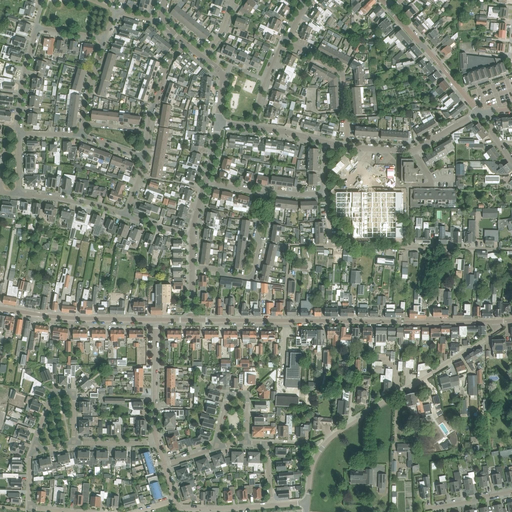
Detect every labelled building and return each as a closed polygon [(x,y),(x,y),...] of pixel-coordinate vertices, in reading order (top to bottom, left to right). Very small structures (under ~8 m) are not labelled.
[(248,1),(246,4),(253,9),(253,8),(256,10),(259,6),(257,5),(259,2),(255,0),(246,0),(248,1)] [(282,4),(279,8),(288,14),(290,11),(289,10),(290,9),(286,6),(288,3),(283,0),(279,0),(279,1),(282,4)] [(332,6),(324,0),(321,0),(319,3),(326,9),(328,6),(330,8),(332,6)] [(354,0),(351,0),(352,11),(354,13),(358,9),(361,7),(361,6),(356,1),(355,1),(354,0)] [(366,13),(369,11),(371,8),(371,7),(376,2),(373,0),(370,0),(361,10),(364,13),(365,13),(366,13)] [(20,14),(22,14),(24,15),(24,16),(32,18),(32,17),(33,16),(34,14),(33,13),(35,7),(36,4),(27,1),(26,5),(25,9),(26,9),(25,10),(21,9),(20,14)] [(150,6),(140,3),(139,10),(148,13),(150,6)] [(214,5),(215,5),(211,4),(210,8),(213,9),(212,12),(209,11),(208,15),(211,16),(212,14),(218,17),(220,12),(221,12),(222,8),(222,7),(221,7),(214,5)] [(253,9),(246,4),(244,7),(242,6),(239,10),(250,17),(252,14),(250,13),(253,9)] [(416,8),(415,7),(411,4),(405,9),(407,12),(405,14),(409,19),(416,13),(414,10),(416,8)] [(170,14),(175,18),(181,10),(180,9),(176,6),(170,14)] [(313,10),(311,13),(319,19),(319,18),(322,20),(327,13),(325,12),(325,11),(318,6),(316,9),(315,9),(314,10),(313,10)] [(378,17),(379,16),(384,12),(379,6),(369,16),(372,19),(376,15),(378,17)] [(488,17),(507,19),(508,9),(489,7),(488,17)] [(288,14),(279,8),(276,13),(280,15),(284,18),(285,16),(286,17),(288,14)] [(327,9),(325,11),(325,12),(327,13),(330,16),(332,18),(334,16),(327,9)] [(175,18),(180,22),(186,14),(181,10),(175,18)] [(417,27),(417,28),(426,20),(422,16),(424,14),(422,12),(419,15),(414,19),(416,21),(413,23),(415,25),(414,26),(416,28),(417,27)] [(313,21),(310,24),(317,28),(319,24),(316,23),(319,19),(311,13),(309,16),(310,16),(309,18),(313,21)] [(180,22),(185,26),(191,18),(186,14),(180,22)] [(241,19),(237,18),(234,26),(242,29),(241,31),(239,36),(246,39),(248,33),(245,32),(247,26),(245,25),(247,18),(242,16),(241,19)] [(123,25),(122,27),(132,30),(134,24),(138,25),(139,22),(125,17),(124,21),(125,21),(124,26),(123,25)] [(185,26),(190,30),(196,22),(191,18),(185,26)] [(273,18),(271,23),(280,28),(282,24),(281,24),(282,22),(273,18)] [(378,26),(380,29),(386,36),(393,30),(390,26),(392,24),(387,18),(378,26)] [(433,26),(436,29),(445,21),(443,18),(433,26)] [(426,20),(417,28),(418,28),(417,29),(419,31),(420,31),(421,33),(422,32),(424,34),(432,27),(426,20)] [(190,30),(195,34),(201,26),(203,23),(201,21),(199,24),(196,22),(190,30)] [(19,22),(18,27),(16,33),(24,35),(24,33),(28,34),(31,25),(23,23),(19,22)] [(266,27),(265,30),(267,31),(269,32),(272,33),(273,30),(277,32),(278,30),(279,31),(280,28),(271,23),(269,29),(266,27)] [(493,30),(499,31),(506,31),(506,24),(500,24),(494,23),(493,30)] [(302,27),(301,30),(310,34),(312,29),(315,30),(317,28),(310,24),(308,27),(304,25),(303,27),(302,27)] [(118,34),(118,36),(128,39),(128,38),(129,33),(134,34),(135,31),(132,30),(122,27),(120,26),(119,30),(121,30),(120,34),(118,34)] [(145,40),(148,37),(154,29),(150,26),(144,33),(146,35),(143,39),(145,40)] [(195,34),(200,38),(206,30),(201,26),(195,34)] [(267,31),(265,30),(261,28),(259,27),(258,30),(260,31),(264,33),(263,35),(266,36),(264,39),(273,43),(275,40),(274,39),(275,37),(267,34),(269,32),(267,31)] [(148,37),(146,39),(150,42),(157,34),(158,33),(154,29),(148,37)] [(426,36),(431,41),(439,34),(435,29),(432,32),(426,36)] [(206,30),(200,38),(205,42),(211,34),(206,30)] [(310,34),(301,30),(300,33),(300,34),(299,36),(302,37),(301,39),(313,45),(314,42),(311,40),(313,35),(310,34)] [(394,42),(397,45),(407,36),(401,30),(396,35),(393,31),(388,36),(389,36),(383,41),(386,44),(392,38),(395,41),(394,42)] [(499,31),(499,34),(495,34),(494,37),(498,38),(505,39),(506,31),(499,31)] [(150,42),(149,43),(153,47),(155,45),(160,38),(157,34),(150,42)] [(441,42),(443,44),(451,38),(448,35),(443,39),(439,34),(431,41),(435,47),(441,42)] [(114,43),(114,44),(121,47),(123,47),(124,44),(126,45),(127,42),(130,43),(131,39),(128,38),(128,39),(118,36),(116,35),(115,38),(117,39),(115,43),(114,43)] [(407,36),(397,45),(396,46),(399,49),(400,48),(402,51),(406,48),(412,42),(407,36)] [(27,40),(22,39),(16,37),(14,45),(24,48),(27,40)] [(155,45),(159,48),(164,41),(160,38),(155,45)] [(451,38),(443,44),(438,49),(440,52),(441,51),(445,57),(452,51),(448,48),(454,43),(452,39),(451,38)] [(43,46),(48,47),(47,54),(52,55),(54,48),(55,39),(51,39),(51,40),(44,39),(43,46)] [(60,53),(66,54),(67,45),(64,44),(65,42),(61,41),(61,40),(59,40),(58,41),(57,49),(60,50),(60,53)] [(159,48),(163,51),(168,44),(164,41),(159,48)] [(73,54),(78,55),(79,49),(76,48),(77,43),(71,42),(70,46),(70,50),(74,51),(73,54)] [(355,48),(353,51),(358,53),(362,44),(358,42),(356,45),(355,48)] [(318,50),(323,52),(326,45),(321,43),(318,50)] [(79,59),(84,60),(84,58),(88,59),(89,53),(92,53),(94,45),(85,44),(84,49),(81,49),(79,59)] [(110,50),(109,53),(117,56),(123,58),(124,54),(120,53),(121,47),(114,44),(111,44),(112,44),(111,46),(112,46),(111,50),(110,50)] [(168,44),(163,51),(167,54),(172,47),(168,44)] [(220,54),(227,57),(231,47),(224,44),(220,54)] [(491,51),(493,51),(503,52),(504,45),(493,44),(493,47),(491,47),(491,51)] [(323,52),(328,55),(331,48),(326,45),(323,52)] [(423,54),(415,45),(410,49),(410,50),(408,51),(416,60),(423,54)] [(21,50),(8,47),(4,59),(10,61),(10,60),(11,60),(13,61),(18,63),(18,62),(20,63),(22,55),(20,54),(21,50)] [(227,57),(233,59),(237,50),(231,47),(227,57)] [(240,62),(245,50),(246,49),(242,47),(240,51),(237,50),(233,59),(240,62)] [(328,55),(332,57),(336,51),(331,48),(328,55)] [(240,62),(247,65),(251,56),(248,55),(249,52),(245,50),(240,62)] [(332,57),(337,60),(341,53),(336,51),(332,57)] [(402,56),(404,54),(401,51),(393,58),(396,61),(402,56)] [(247,65),(253,68),(257,59),(259,54),(256,52),(254,57),(251,56),(247,65)] [(286,56),(285,59),(294,63),(296,58),(299,59),(301,56),(294,53),(292,56),(288,54),(287,56),(286,56)] [(337,60),(342,63),(346,56),(341,53),(337,60)] [(495,77),(488,58),(466,55),(466,53),(460,53),(461,69),(462,71),(460,72),(461,75),(462,75),(463,75),(463,77),(466,86),(471,84),(472,86),(489,80),(489,79),(495,77)] [(178,67),(179,65),(186,56),(185,54),(183,56),(181,54),(175,62),(173,63),(174,64),(174,65),(174,66),(175,66),(175,67),(176,67),(176,66),(177,66),(178,67)] [(179,65),(183,68),(189,61),(187,59),(188,58),(186,56),(179,65)] [(346,56),(342,63),(347,65),(351,58),(346,56)] [(495,59),(488,58),(495,77),(500,75),(500,74),(495,59)] [(38,63),(37,66),(46,69),(47,66),(49,66),(49,64),(51,64),(52,62),(43,59),(42,61),(38,60),(38,62),(37,62),(37,63),(38,63)] [(147,62),(147,64),(160,68),(160,66),(159,66),(160,63),(149,59),(148,61),(147,62)] [(257,59),(253,68),(260,71),(264,62),(257,59)] [(288,66),(286,70),(293,73),(295,69),(292,68),(294,63),(285,59),(284,62),(283,64),(288,66)] [(360,61),(359,62),(354,59),(349,67),(354,70),(362,65),(364,63),(360,61)] [(422,59),(417,63),(425,72),(427,75),(431,74),(432,73),(436,70),(430,62),(427,65),(422,59)] [(502,60),(495,59),(500,74),(506,72),(502,62),(503,61),(502,60)] [(187,72),(195,63),(193,61),(192,63),(189,61),(183,68),(185,70),(184,72),(184,73),(186,74),(187,72)] [(7,74),(7,77),(12,78),(13,75),(15,76),(17,69),(11,67),(12,65),(7,63),(6,67),(9,67),(7,74)] [(195,63),(187,72),(192,76),(193,74),(197,74),(199,72),(202,68),(199,66),(198,68),(195,66),(197,64),(195,63)] [(354,70),(355,76),(364,75),(364,69),(365,69),(365,63),(364,63),(362,65),(354,70)] [(144,69),(146,69),(156,73),(157,70),(159,70),(160,68),(147,64),(146,64),(144,69)] [(309,73),(314,75),(318,68),(313,65),(309,73)] [(40,73),(40,76),(45,77),(47,77),(49,70),(46,69),(37,66),(35,72),(40,73)] [(314,75),(319,78),(323,70),(318,68),(314,75)] [(147,72),(146,75),(156,78),(157,76),(156,76),(156,73),(146,69),(144,69),(143,71),(145,72),(145,71),(147,72)] [(203,69),(197,76),(202,77),(202,82),(213,84),(214,81),(211,81),(212,78),(208,77),(208,74),(203,69)] [(279,73),(277,77),(286,81),(289,82),(293,73),(286,70),(285,74),(280,72),(279,74),(279,73)] [(324,80),(328,73),(323,70),(319,78),(324,80)] [(433,83),(441,76),(437,71),(429,78),(433,83)] [(324,80),(329,83),(337,77),(332,74),(331,75),(330,75),(331,73),(328,72),(328,73),(324,80)] [(142,73),(141,78),(142,79),(153,82),(154,79),(156,80),(156,78),(146,75),(142,73)] [(32,84),(42,85),(44,85),(45,80),(45,77),(40,76),(39,79),(33,78),(33,80),(32,80),(32,81),(33,81),(32,84)] [(4,84),(3,89),(9,90),(14,91),(15,83),(11,83),(11,79),(12,79),(7,79),(0,77),(0,83),(2,84),(4,84)] [(280,86),(279,88),(286,91),(287,91),(291,83),(289,82),(286,81),(277,77),(276,80),(276,82),(279,84),(278,85),(280,86)] [(329,83),(330,88),(337,88),(338,87),(338,85),(337,85),(337,83),(338,83),(337,77),(329,83)] [(144,81),(143,84),(153,88),(154,86),(152,85),(153,82),(142,79),(141,78),(140,80),(144,81)] [(440,87),(435,91),(434,90),(430,92),(434,97),(438,94),(439,96),(450,87),(444,80),(438,85),(440,87)] [(34,90),(34,93),(43,94),(44,89),(43,89),(44,85),(42,85),(32,84),(32,90),(34,90)] [(168,90),(167,93),(178,96),(179,94),(177,94),(177,91),(167,87),(166,89),(168,90)] [(141,91),(140,94),(150,97),(151,95),(149,95),(150,92),(139,88),(139,90),(141,91)] [(271,92),(270,96),(280,99),(281,95),(284,96),(285,94),(286,91),(279,88),(277,92),(273,91),(272,93),(271,92)] [(71,95),(71,100),(79,101),(80,95),(78,95),(79,92),(72,90),(70,90),(69,94),(71,95)] [(0,101),(1,101),(0,105),(12,107),(13,101),(13,98),(7,98),(8,94),(0,92),(0,101)] [(441,101),(445,106),(457,96),(454,92),(448,97),(447,96),(441,101)] [(31,98),(30,102),(40,103),(42,103),(42,97),(43,97),(43,94),(34,93),(33,96),(31,96),(31,97),(30,97),(30,98),(31,98)] [(165,95),(164,97),(174,100),(176,101),(177,98),(178,96),(167,93),(166,96),(165,95)] [(439,99),(441,101),(447,96),(445,93),(439,99)] [(270,96),(270,99),(270,101),(275,103),(274,105),(274,106),(281,108),(281,107),(286,109),(287,104),(282,103),(282,102),(279,101),(280,99),(270,96)] [(457,96),(445,106),(447,109),(453,103),(455,105),(461,101),(457,96)] [(174,100),(164,97),(162,102),(175,106),(175,104),(173,103),(174,100)] [(35,108),(35,111),(41,112),(41,109),(39,108),(40,103),(30,102),(30,107),(35,108)] [(450,114),(451,115),(453,118),(466,107),(463,103),(455,109),(450,114)] [(267,109),(266,112),(276,115),(276,114),(280,116),(281,110),(280,110),(281,108),(274,106),(274,105),(272,105),(272,108),(268,107),(268,109),(267,109)] [(0,120),(6,121),(6,122),(11,122),(11,118),(11,113),(5,112),(6,109),(1,108),(0,107),(0,120)] [(29,116),(28,119),(37,120),(38,115),(40,115),(41,112),(35,111),(34,114),(29,113),(29,115),(28,115),(28,116),(29,116)] [(449,111),(440,111),(447,119),(449,117),(451,115),(450,114),(449,111)] [(276,115),(266,112),(265,116),(266,116),(265,118),(272,120),(271,123),(277,124),(278,119),(275,118),(276,115)] [(298,122),(301,123),(303,116),(298,115),(297,118),(293,117),(291,125),(297,126),(298,122)] [(303,128),(309,129),(311,121),(308,120),(308,117),(303,116),(301,123),(300,127),(303,128)] [(503,129),(502,119),(502,117),(499,117),(499,118),(495,118),(493,121),(493,122),(494,121),(494,126),(495,126),(495,128),(497,130),(498,130),(498,132),(501,136),(501,137),(504,140),(506,140),(506,138),(503,138),(503,130),(503,129)] [(37,120),(28,119),(27,125),(33,126),(33,129),(38,130),(40,129),(40,127),(39,126),(39,124),(37,123),(37,120)] [(433,119),(428,122),(432,128),(437,126),(433,119)] [(319,127),(321,121),(317,120),(317,123),(311,121),(309,129),(315,131),(318,132),(319,127)] [(321,133),(327,134),(329,126),(323,124),(324,122),(321,121),(319,127),(322,128),(321,133)] [(428,122),(424,124),(428,131),(432,128),(428,122)] [(473,133),(475,135),(483,129),(479,123),(475,126),(472,123),(466,127),(468,130),(471,129),(474,132),(473,133)] [(329,126),(327,134),(332,136),(333,131),(336,132),(338,125),(335,124),(335,127),(329,126)] [(424,124),(419,127),(423,134),(428,131),(424,124)] [(160,127),(159,134),(172,136),(172,134),(169,134),(169,129),(165,128),(160,127)] [(362,137),(366,137),(367,128),(355,127),(355,137),(359,137),(359,138),(362,138),(362,137)] [(423,134),(419,127),(416,128),(415,127),(413,128),(414,130),(418,137),(423,134)] [(367,128),(366,137),(371,138),(371,139),(373,139),(373,138),(378,138),(379,129),(367,128)] [(475,135),(479,141),(483,140),(488,136),(483,129),(475,135)] [(453,138),(454,141),(456,144),(459,144),(466,144),(469,144),(472,144),(474,144),(474,140),(459,140),(459,133),(453,134),(451,135),(453,138)] [(234,148),(235,145),(236,136),(230,135),(229,140),(226,140),(225,147),(229,147),(229,148),(234,149),(234,148)] [(240,149),(243,149),(244,142),(241,141),(242,137),(236,136),(235,145),(234,148),(240,149)] [(250,151),(252,151),(254,138),(248,138),(248,142),(244,142),(243,149),(247,149),(247,147),(250,147),(250,151)] [(259,150),(262,150),(262,144),(259,144),(260,139),(254,138),(252,151),(258,151),(259,150)] [(442,144),(441,144),(447,153),(447,152),(454,148),(452,143),(454,141),(453,138),(452,138),(446,141),(446,142),(442,145),(442,144)] [(158,140),(157,146),(170,148),(170,147),(167,146),(167,142),(158,140)] [(191,146),(191,149),(198,151),(199,147),(203,147),(204,142),(195,141),(191,140),(191,143),(192,144),(192,146),(191,146)] [(270,153),(271,149),(272,141),(266,140),(266,144),(262,144),(262,150),(261,155),(264,155),(265,152),(270,153)] [(276,153),(279,153),(282,142),(278,142),(278,141),(272,141),(271,149),(277,150),(276,153)] [(28,151),(33,151),(33,146),(38,147),(38,142),(27,142),(27,146),(28,146),(28,151)] [(53,156),(60,156),(60,154),(60,148),(57,148),(57,144),(57,143),(57,142),(56,142),(55,142),(55,143),(54,143),(54,145),(50,145),(50,152),(53,153),(53,156)] [(71,149),(71,147),(71,142),(64,142),(64,152),(69,152),(68,160),(74,160),(77,149),(71,149)] [(283,151),(289,153),(291,144),(285,143),(282,142),(279,153),(282,154),(283,151)] [(80,156),(83,156),(87,146),(84,145),(85,144),(82,143),(82,144),(81,144),(79,151),(82,152),(81,153),(80,154),(81,154),(80,156)] [(291,144),(289,153),(294,154),(294,157),(297,158),(297,156),(299,151),(300,147),(297,146),(291,144)] [(434,149),(435,151),(440,159),(448,155),(447,152),(447,153),(441,144),(442,145),(434,149)] [(85,158),(88,159),(92,148),(87,146),(83,156),(85,157),(85,158)] [(487,153),(483,155),(487,160),(490,158),(493,161),(496,159),(500,156),(493,147),(489,150),(486,152),(487,153)] [(88,159),(93,161),(97,149),(92,148),(88,159)] [(98,162),(99,159),(102,151),(97,149),(93,161),(98,162)] [(193,152),(191,158),(200,160),(201,155),(197,154),(198,151),(191,149),(190,152),(193,152)] [(309,159),(309,160),(318,160),(318,156),(320,156),(320,154),(318,154),(319,149),(310,149),(310,151),(309,151),(308,156),(308,159),(309,159)] [(99,159),(98,162),(103,164),(103,162),(104,161),(107,153),(102,151),(99,159)] [(435,151),(431,154),(435,161),(435,162),(440,159),(435,151)] [(104,161),(103,162),(106,163),(106,162),(109,163),(112,155),(107,153),(104,161)] [(156,153),(155,159),(168,161),(168,159),(165,158),(165,154),(156,153)] [(431,154),(431,153),(425,156),(426,157),(425,158),(426,160),(424,161),(427,166),(432,164),(432,163),(435,161),(431,154)] [(26,157),(26,164),(36,164),(36,158),(37,158),(37,154),(25,154),(25,157),(26,157)] [(110,164),(116,166),(118,158),(113,156),(110,164)] [(224,160),(223,164),(231,166),(231,163),(234,164),(236,159),(228,156),(227,159),(225,159),(224,161),(224,160)] [(187,163),(186,166),(193,167),(194,165),(198,166),(200,160),(191,158),(188,157),(187,163)] [(124,160),(121,168),(120,170),(125,172),(126,170),(129,162),(124,160)] [(309,171),(316,171),(318,171),(318,167),(320,167),(320,165),(318,165),(318,160),(309,160),(309,162),(308,162),(308,169),(309,169),(309,171)] [(404,183),(407,183),(416,183),(416,179),(425,179),(425,180),(425,179),(418,167),(419,169),(418,169),(414,169),(414,163),(412,163),(412,160),(402,160),(402,163),(403,163),(403,166),(402,166),(402,181),(404,181),(404,183)] [(484,162),(486,164),(492,173),(493,174),(495,173),(496,175),(500,175),(508,175),(511,171),(511,168),(508,163),(503,167),(502,165),(500,164),(498,165),(497,164),(496,165),(494,162),(484,162)] [(36,164),(26,164),(26,170),(25,170),(24,173),(37,173),(37,170),(35,170),(36,164)] [(223,164),(222,167),(222,168),(222,169),(224,170),(224,173),(230,174),(230,175),(237,176),(238,172),(230,169),(231,166),(223,164)] [(154,165),(153,171),(166,173),(166,171),(163,171),(163,167),(154,165)] [(188,169),(187,175),(195,177),(197,172),(193,170),(193,167),(186,166),(185,169),(188,169)] [(256,170),(255,173),(254,180),(257,180),(256,183),(258,183),(258,184),(261,185),(263,177),(258,176),(258,174),(259,171),(260,166),(257,166),(256,170)] [(48,182),(48,187),(56,188),(56,186),(59,187),(60,182),(61,177),(61,176),(62,171),(58,171),(57,175),(57,179),(49,178),(48,182)] [(309,174),(309,180),(317,180),(317,174),(316,174),(316,171),(309,171),(309,174)] [(251,179),(254,180),(255,173),(247,172),(246,176),(245,181),(248,182),(248,181),(250,182),(251,179)] [(27,178),(27,182),(28,183),(28,186),(35,187),(35,183),(37,183),(37,181),(40,181),(41,175),(34,175),(33,178),(27,178)] [(61,179),(60,186),(62,186),(62,189),(69,190),(70,184),(71,184),(71,182),(74,182),(76,176),(72,175),(67,175),(67,180),(61,179)] [(195,177),(187,175),(186,178),(182,177),(181,182),(189,184),(190,181),(194,183),(195,177)] [(271,185),(271,183),(272,177),(269,176),(268,178),(263,177),(261,185),(265,185),(267,185),(267,184),(271,185)] [(84,187),(87,188),(88,183),(89,181),(85,180),(84,181),(79,179),(78,182),(77,182),(76,187),(75,192),(82,194),(82,192),(84,187)] [(148,185),(146,189),(160,194),(163,195),(160,194),(162,191),(158,189),(159,185),(160,182),(151,180),(151,182),(149,186),(148,185)] [(109,198),(117,201),(121,202),(122,198),(123,195),(123,196),(124,194),(123,193),(126,184),(119,182),(116,193),(112,191),(109,198)] [(99,187),(95,186),(94,185),(92,185),(91,185),(88,195),(96,197),(97,195),(105,196),(106,189),(98,187),(99,187)] [(185,189),(183,194),(192,197),(193,191),(189,190),(190,187),(181,185),(180,188),(185,189)] [(160,194),(146,189),(145,193),(147,193),(144,199),(149,201),(152,202),(153,198),(161,201),(163,195),(160,194)] [(410,208),(421,208),(421,204),(418,204),(418,200),(421,200),(421,189),(421,191),(416,191),(416,190),(417,190),(417,189),(414,189),(414,190),(411,190),(410,190),(410,208)] [(221,199),(226,200),(226,201),(228,193),(224,192),(222,192),(222,195),(219,194),(218,199),(218,200),(217,201),(216,206),(219,207),(220,201),(221,201),(221,199)] [(396,222),(396,214),(403,214),(403,192),(371,192),(336,192),(336,218),(346,218),(349,218),(352,218),(352,225),(352,238),(403,238),(403,222),(396,222)] [(230,206),(233,206),(234,204),(235,198),(232,197),(233,194),(231,194),(231,193),(228,193),(226,201),(226,200),(226,202),(231,203),(230,206)] [(179,199),(178,202),(185,204),(186,201),(190,202),(192,197),(183,194),(182,200),(179,199)] [(242,207),(243,204),(244,196),(241,195),(241,196),(239,196),(238,198),(235,198),(234,204),(233,206),(238,207),(242,207)] [(244,196),(243,204),(248,205),(247,210),(250,211),(252,201),(249,201),(249,198),(248,197),(244,196)] [(8,215),(10,215),(10,213),(16,214),(18,201),(17,207),(9,206),(10,202),(3,201),(2,208),(0,207),(0,212),(1,213),(1,212),(6,213),(5,214),(6,214),(7,215),(8,215)] [(22,202),(21,204),(21,206),(19,205),(18,210),(26,211),(26,214),(29,215),(30,215),(31,204),(28,204),(28,203),(22,202)] [(180,206),(179,211),(187,213),(189,208),(185,207),(185,204),(178,202),(177,205),(180,206)] [(34,203),(34,208),(33,214),(39,215),(39,218),(42,218),(43,210),(40,209),(41,204),(34,203)] [(141,204),(139,211),(149,214),(151,210),(155,212),(156,207),(159,208),(159,207),(145,203),(144,206),(141,204)] [(55,223),(57,214),(53,213),(55,206),(46,205),(45,214),(49,215),(48,219),(49,219),(48,222),(55,223)] [(72,228),(73,223),(74,217),(75,212),(71,211),(70,210),(69,209),(67,210),(63,209),(62,212),(61,213),(62,215),(61,217),(67,218),(65,223),(68,224),(67,228),(71,229),(72,228)] [(497,209),(482,209),(483,217),(498,217),(497,209)] [(208,212),(207,218),(219,220),(222,220),(222,217),(221,215),(219,215),(220,211),(213,210),(212,213),(208,212)] [(86,232),(89,220),(90,216),(90,215),(90,217),(87,216),(88,214),(84,213),(85,213),(85,212),(84,212),(84,211),(83,211),(82,211),(82,212),(79,211),(77,220),(80,221),(80,222),(85,224),(84,226),(83,225),(81,231),(86,232)] [(174,219),(177,220),(181,221),(182,218),(186,219),(187,213),(179,211),(177,217),(175,216),(174,219)] [(94,215),(93,219),(91,223),(95,224),(94,227),(95,228),(92,235),(99,237),(100,232),(103,225),(99,224),(101,217),(94,215)] [(207,223),(207,226),(210,227),(220,228),(220,225),(218,225),(219,220),(207,218),(206,223),(207,223)] [(511,218),(508,220),(508,219),(498,220),(498,228),(510,225),(511,224),(511,218)] [(108,219),(106,224),(105,228),(109,229),(107,232),(114,235),(117,227),(114,225),(115,222),(108,219)] [(177,220),(174,219),(172,224),(171,227),(178,229),(179,226),(184,228),(185,222),(181,221),(177,220)] [(469,230),(468,231),(468,232),(464,232),(464,243),(465,243),(466,244),(467,244),(468,244),(468,243),(471,244),(472,237),(475,237),(475,221),(470,221),(470,230),(469,230)] [(117,234),(125,237),(129,227),(121,224),(117,234)] [(204,232),(204,234),(213,236),(214,232),(214,230),(216,231),(219,231),(220,228),(210,227),(210,229),(208,229),(205,229),(204,232)] [(439,244),(448,244),(448,237),(445,237),(445,227),(439,227),(438,227),(435,227),(435,236),(435,235),(439,235),(439,236),(439,244)] [(454,237),(454,242),(454,243),(461,243),(461,232),(456,232),(456,229),(455,228),(451,228),(451,237),(454,237)] [(127,240),(124,250),(127,250),(128,250),(131,242),(137,244),(138,241),(141,231),(135,229),(135,231),(131,230),(129,235),(129,237),(127,240)] [(489,233),(484,233),(484,240),(485,240),(485,245),(494,245),(494,242),(499,242),(498,231),(489,230),(489,233)] [(144,242),(151,244),(153,241),(154,236),(147,233),(144,242)] [(207,243),(211,244),(214,244),(214,241),(212,241),(213,236),(204,234),(203,239),(208,240),(207,243)] [(155,247),(154,250),(157,251),(158,250),(158,249),(163,251),(164,250),(165,247),(165,246),(167,241),(166,241),(166,242),(162,241),(163,239),(158,237),(155,247)] [(121,249),(124,250),(127,240),(124,239),(122,245),(117,244),(116,247),(120,249),(121,249)] [(171,250),(173,250),(180,250),(180,246),(182,246),(182,241),(173,241),(173,247),(171,247),(171,250)] [(324,250),(324,248),(316,247),(316,252),(324,252),(324,255),(328,256),(328,250),(324,250)] [(173,250),(173,259),(180,259),(180,255),(182,255),(182,250),(180,250),(173,250)] [(344,250),(343,262),(352,262),(353,250),(344,250)] [(376,256),(376,264),(384,265),(385,257),(376,256)] [(385,257),(384,265),(395,266),(395,258),(385,257)] [(172,269),(173,269),(180,269),(180,265),(182,265),(182,259),(180,259),(173,259),(173,265),(172,265),(172,269)] [(307,266),(293,265),(292,271),(302,272),(302,274),(306,274),(307,266)] [(173,278),(174,278),(180,278),(180,274),(182,274),(182,269),(180,269),(173,269),(173,278)] [(31,283),(30,283),(32,271),(28,270),(25,282),(23,290),(29,292),(31,283)] [(3,304),(9,305),(11,298),(13,286),(13,282),(16,272),(10,271),(8,281),(10,281),(8,297),(4,296),(3,304)] [(361,272),(351,271),(350,284),(360,284),(361,272)] [(474,278),(475,275),(466,274),(465,288),(474,288),(474,278)] [(98,292),(101,293),(101,287),(103,287),(104,283),(110,284),(110,282),(104,281),(104,279),(100,278),(100,280),(98,292)] [(180,278),(174,278),(174,290),(175,290),(175,289),(182,289),(182,290),(183,290),(183,278),(181,278),(180,278)] [(231,287),(233,279),(226,279),(221,278),(220,285),(231,287)] [(245,288),(246,281),(244,281),(233,279),(231,287),(242,288),(245,288)] [(58,295),(61,283),(57,282),(53,302),(52,310),(54,311),(56,312),(56,311),(57,311),(58,303),(57,303),(58,295)] [(43,296),(42,305),(41,310),(46,311),(48,297),(50,284),(44,283),(42,296),(43,296)] [(268,289),(273,289),(273,285),(262,283),(261,293),(267,293),(268,289)] [(163,303),(163,285),(156,285),(156,307),(151,306),(151,302),(148,302),(148,308),(151,308),(151,315),(163,315),(163,303)] [(171,285),(163,285),(163,303),(171,303),(171,285)] [(11,298),(9,305),(16,306),(17,299),(18,289),(18,287),(13,286),(11,298)] [(410,319),(418,319),(418,306),(418,297),(418,288),(414,288),(414,304),(414,306),(414,310),(410,310),(410,319)] [(340,317),(348,317),(349,302),(349,298),(349,297),(344,297),(344,290),(340,290),(340,297),(339,302),(343,302),(343,306),(343,310),(341,310),(340,317)] [(509,299),(507,299),(506,304),(502,304),(502,314),(507,314),(507,313),(508,313),(508,311),(510,311),(510,302),(511,302),(511,293),(509,293),(509,299)] [(207,300),(208,294),(203,294),(202,300),(202,304),(205,304),(206,304),(205,307),(207,307),(207,308),(211,308),(211,304),(213,304),(213,300),(207,300)] [(301,312),(301,317),(308,317),(308,309),(311,309),(312,305),(312,295),(308,295),(307,305),(301,305),(301,310),(301,312)] [(26,308),(35,309),(36,309),(36,305),(40,306),(41,299),(33,297),(32,299),(27,298),(26,308)] [(418,306),(418,319),(426,319),(426,310),(421,310),(421,306),(422,297),(418,297),(418,306)] [(139,312),(139,301),(134,301),(134,298),(131,298),(128,313),(134,313),(134,312),(139,312)] [(110,314),(120,314),(125,314),(125,308),(125,301),(120,300),(120,308),(110,307),(110,314)] [(145,301),(139,301),(139,312),(145,312),(145,306),(147,306),(147,302),(145,302),(145,301)] [(69,306),(69,313),(76,313),(77,302),(76,302),(74,302),(73,306),(69,306)] [(98,309),(98,314),(105,314),(105,309),(105,307),(107,307),(107,302),(102,302),(102,305),(98,305),(98,307),(98,309)] [(287,316),(296,317),(296,309),(293,309),(293,302),(290,302),(287,302),(287,309),(287,316)] [(395,309),(395,317),(403,317),(403,310),(405,310),(405,303),(401,302),(400,309),(395,309)] [(271,316),(276,316),(276,308),(273,308),(273,303),(266,303),(266,314),(271,314),(271,316)] [(251,305),(251,311),(254,311),(253,316),(260,316),(260,309),(258,309),(258,305),(251,305)] [(311,309),(311,313),(314,313),(314,317),(321,317),(321,309),(318,309),(318,305),(314,305),(312,305),(311,309)] [(442,317),(441,317),(441,319),(448,319),(448,314),(451,314),(451,305),(449,305),(449,311),(448,311),(442,311),(442,317)] [(482,318),(492,318),(492,313),(492,310),(492,305),(491,305),(486,305),(484,305),(484,308),(484,310),(482,310),(482,318)] [(386,309),(385,309),(385,312),(385,317),(395,317),(395,309),(395,306),(386,306),(386,309)] [(453,319),(463,319),(464,313),(457,313),(457,312),(458,312),(458,306),(453,306),(452,312),(453,312),(453,313),(453,319)] [(358,317),(368,317),(368,310),(364,310),(364,307),(360,307),(360,310),(358,310),(358,317)] [(433,317),(441,317),(442,317),(442,311),(442,309),(437,309),(436,307),(433,308),(433,317)] [(15,318),(6,317),(5,324),(8,325),(8,330),(13,331),(14,323),(15,318)] [(36,325),(35,332),(34,338),(35,338),(38,338),(39,333),(41,334),(42,326),(36,325)] [(49,327),(42,326),(41,334),(41,337),(44,337),(44,341),(47,341),(49,327)] [(447,335),(451,335),(451,328),(451,326),(441,327),(441,334),(447,334),(447,335)] [(467,336),(467,341),(469,341),(469,340),(469,336),(475,335),(475,334),(477,334),(477,335),(486,335),(486,326),(477,326),(477,327),(466,327),(467,336)] [(346,328),(342,327),(340,344),(345,345),(345,346),(350,346),(351,336),(352,334),(351,334),(346,334),(346,328)] [(409,340),(412,340),(412,327),(404,327),(404,334),(409,334),(409,340)] [(412,327),(412,340),(415,340),(415,338),(420,338),(420,334),(420,327),(412,327)] [(56,339),(60,340),(61,329),(54,328),(53,333),(53,339),(56,339)] [(327,333),(327,335),(327,338),(333,338),(333,343),(338,342),(338,337),(339,337),(339,336),(339,335),(340,333),(340,328),(330,328),(327,328),(327,333)] [(369,350),(373,350),(374,350),(374,344),(372,344),(372,342),(372,335),(372,333),(372,328),(363,328),(363,333),(363,339),(367,340),(367,342),(369,342),(369,350)] [(386,332),(386,328),(376,328),(376,337),(376,343),(386,343),(386,332)] [(396,328),(386,328),(386,332),(388,332),(388,335),(388,341),(396,341),(396,335),(396,328)] [(440,328),(430,328),(431,333),(431,338),(435,338),(435,341),(440,341),(439,353),(445,353),(446,337),(440,337),(440,333),(440,328)] [(451,328),(451,335),(451,338),(455,338),(455,339),(459,339),(459,337),(458,337),(458,328),(456,328),(451,328)] [(61,329),(60,340),(60,341),(63,341),(64,340),(67,341),(68,330),(61,329)] [(307,339),(307,330),(302,330),(302,339),(296,339),(296,346),(302,346),(302,344),(307,344),(307,346),(310,346),(310,341),(307,341),(307,339)] [(307,339),(312,339),(313,339),(313,345),(317,345),(317,339),(317,335),(317,330),(307,330),(307,339)] [(511,342),(506,343),(506,340),(492,340),(492,345),(493,354),(506,354),(506,350),(511,350),(511,351),(511,342)] [(474,352),(473,352),(481,364),(483,362),(480,357),(482,355),(484,354),(483,352),(482,348),(479,350),(478,349),(474,352)] [(473,352),(468,355),(472,361),(475,360),(478,365),(477,365),(479,370),(481,369),(483,368),(481,364),(473,352)] [(276,406),(299,407),(301,362),(301,357),(303,357),(303,354),(287,353),(286,378),(277,378),(276,396),(276,401),(276,406)] [(472,361),(468,355),(464,358),(467,362),(472,371),(475,370),(470,362),(472,361)] [(343,365),(338,365),(338,371),(342,371),(348,372),(349,365),(349,359),(344,358),(343,365)] [(382,370),(382,361),(373,361),(372,370),(382,370)] [(465,369),(463,361),(455,364),(457,372),(465,369)] [(417,371),(433,368),(432,362),(418,365),(417,371)] [(46,364),(46,367),(49,367),(50,370),(49,370),(41,373),(45,382),(52,379),(50,373),(51,372),(53,373),(53,374),(57,374),(57,365),(53,364),(46,364)] [(71,366),(67,365),(67,370),(64,369),(64,377),(60,377),(60,385),(66,385),(67,383),(71,383),(71,378),(71,366)] [(384,391),(386,391),(391,392),(393,370),(386,369),(384,391)] [(230,372),(222,372),(222,375),(218,375),(217,378),(213,378),(212,382),(214,384),(217,384),(220,384),(220,385),(223,385),(223,384),(226,384),(226,381),(230,381),(230,372)] [(249,372),(245,372),(244,386),(248,386),(248,385),(256,385),(256,376),(256,372),(249,372)] [(77,382),(81,387),(89,380),(83,373),(81,375),(83,378),(77,382)] [(468,375),(469,396),(477,395),(476,375),(468,375)] [(31,377),(29,380),(34,382),(33,385),(32,389),(36,390),(34,394),(43,397),(43,396),(44,396),(45,394),(44,394),(46,389),(40,387),(42,383),(35,379),(31,377)] [(454,382),(453,377),(447,379),(447,377),(441,378),(441,381),(440,381),(442,390),(453,387),(455,394),(459,393),(459,387),(459,381),(454,382)] [(89,380),(81,387),(85,391),(90,387),(92,389),(95,387),(89,380)] [(220,393),(219,393),(220,389),(216,389),(211,383),(210,384),(210,385),(210,386),(209,386),(208,386),(208,389),(209,390),(210,390),(209,392),(208,392),(207,395),(208,396),(208,397),(213,399),(213,400),(218,402),(220,393)] [(263,384),(256,390),(259,393),(260,395),(260,399),(269,399),(269,394),(270,394),(270,390),(267,387),(266,388),(263,384)] [(357,403),(365,404),(365,398),(367,398),(367,391),(358,390),(357,403)] [(0,394),(0,406),(3,408),(4,403),(5,403),(5,402),(7,403),(7,404),(8,404),(9,393),(3,392),(2,395),(0,394)] [(405,396),(406,401),(407,407),(417,405),(419,415),(430,413),(429,412),(428,407),(423,408),(420,397),(417,398),(416,393),(405,395),(405,396)] [(342,404),(338,404),(337,415),(343,415),(343,414),(347,415),(349,395),(343,394),(342,404)] [(37,403),(39,400),(34,398),(28,396),(25,403),(31,406),(30,409),(39,412),(41,405),(37,403)] [(80,402),(80,407),(93,408),(93,404),(92,404),(92,399),(85,399),(85,402),(80,402)] [(206,413),(210,414),(215,415),(215,414),(216,414),(217,411),(216,411),(217,407),(214,406),(215,402),(207,400),(206,407),(206,408),(207,408),(206,413)] [(134,406),(134,410),(132,414),(132,415),(140,415),(140,410),(143,410),(143,402),(129,402),(129,406),(134,406)] [(93,408),(80,407),(80,413),(85,413),(85,416),(91,416),(91,410),(93,411),(93,408)] [(165,419),(165,421),(176,421),(176,417),(180,417),(180,415),(180,410),(169,410),(169,411),(171,411),(171,414),(165,414),(165,415),(164,415),(164,419),(165,419)] [(24,422),(27,423),(27,425),(32,427),(33,426),(34,426),(34,425),(35,425),(35,424),(37,418),(32,416),(33,413),(28,411),(24,422)] [(254,425),(264,425),(264,421),(265,421),(266,418),(268,418),(268,414),(256,413),(256,417),(255,417),(255,421),(254,423),(254,425)] [(202,426),(213,429),(215,421),(209,419),(210,416),(202,414),(200,420),(204,421),(202,426)] [(279,436),(281,436),(281,437),(284,437),(284,436),(288,436),(288,430),(292,431),(292,416),(287,416),(286,424),(285,424),(284,426),(284,427),(279,427),(279,436)] [(80,421),(80,427),(89,427),(89,422),(93,422),(93,417),(84,417),(85,417),(85,421),(80,421)] [(103,429),(103,434),(108,434),(108,435),(115,435),(115,428),(116,428),(116,424),(123,425),(123,417),(119,417),(119,422),(116,422),(113,422),(113,424),(111,424),(111,426),(108,426),(108,429),(103,429)] [(314,417),(314,419),(313,429),(315,429),(316,431),(319,431),(319,430),(321,430),(322,425),(332,426),(333,419),(322,418),(314,417)] [(137,424),(137,428),(146,428),(146,423),(146,421),(143,421),(143,418),(134,418),(134,424),(137,424)] [(445,418),(437,422),(443,432),(451,428),(445,418)] [(176,421),(165,421),(165,422),(164,422),(164,426),(165,426),(165,427),(168,427),(168,430),(166,430),(166,431),(175,430),(175,429),(175,427),(176,428),(176,421)] [(310,431),(311,424),(305,424),(301,424),(301,428),(297,427),(296,436),(297,437),(300,437),(304,437),(305,431),(310,431)] [(25,430),(26,428),(18,425),(16,431),(20,432),(18,436),(28,440),(30,433),(26,431),(25,430)] [(258,436),(263,437),(263,430),(271,431),(271,434),(275,434),(275,427),(259,426),(259,428),(253,428),(253,432),(253,433),(252,433),(252,434),(252,435),(253,435),(253,436),(254,437),(255,437),(256,437),(257,437),(258,436)] [(167,438),(169,444),(177,442),(175,437),(179,435),(178,430),(177,430),(168,432),(169,437),(167,438)] [(192,440),(194,446),(203,443),(204,440),(209,441),(211,433),(205,432),(200,431),(200,430),(198,438),(192,440)] [(11,437),(10,439),(9,443),(13,444),(14,446),(12,452),(17,454),(17,453),(22,455),(23,451),(24,451),(25,447),(18,444),(19,440),(19,441),(19,440),(11,437)] [(180,441),(177,442),(169,444),(171,451),(176,449),(176,451),(183,449),(180,441)] [(443,450),(452,445),(451,445),(449,441),(445,444),(444,444),(441,446),(444,450),(443,450)] [(408,468),(412,468),(412,466),(412,451),(412,449),(412,444),(398,445),(398,450),(398,452),(408,452),(408,461),(407,461),(408,468)] [(430,456),(430,460),(436,460),(436,456),(437,456),(437,446),(428,446),(429,456),(430,456)] [(285,455),(287,455),(287,448),(276,448),(275,455),(278,455),(278,458),(276,458),(277,458),(281,458),(285,457),(284,457),(285,455)] [(78,458),(73,459),(75,465),(78,464),(78,465),(84,465),(84,451),(78,451),(78,458)] [(90,451),(84,451),(84,465),(89,465),(90,466),(93,466),(93,464),(93,458),(90,458),(90,451)] [(97,458),(93,458),(93,464),(98,464),(99,461),(103,461),(103,451),(97,451),(97,458)] [(108,451),(103,451),(103,461),(106,461),(107,464),(112,464),(112,458),(108,458),(108,451)] [(112,458),(112,464),(112,466),(121,466),(121,461),(121,451),(115,451),(115,458),(112,458)] [(127,451),(121,451),(121,461),(121,465),(126,465),(126,464),(130,464),(131,458),(128,458),(127,458),(127,456),(127,451)] [(232,458),(228,458),(229,465),(232,465),(232,462),(238,462),(238,452),(232,452),(232,458)] [(238,452),(238,462),(237,466),(243,467),(243,465),(246,465),(246,458),(243,458),(243,452),(238,452)] [(69,453),(63,454),(66,466),(66,467),(70,466),(71,465),(75,465),(73,459),(70,459),(69,453)] [(249,458),(246,458),(246,465),(248,465),(248,466),(254,467),(254,463),(254,453),(249,453),(249,458)] [(59,462),(55,462),(57,468),(61,468),(61,467),(66,466),(63,454),(57,455),(59,462)] [(223,454),(218,455),(221,465),(226,463),(227,466),(229,465),(228,458),(224,459),(223,454)] [(214,462),(211,463),(214,470),(216,469),(215,466),(221,465),(218,455),(212,457),(214,462)] [(14,471),(17,472),(18,471),(22,471),(22,467),(21,467),(21,465),(22,465),(22,461),(20,461),(20,458),(13,457),(13,465),(10,465),(8,469),(12,470),(12,471),(14,471)] [(51,457),(45,458),(48,471),(52,470),(52,469),(57,468),(55,462),(52,463),(51,457)] [(34,471),(34,474),(38,473),(38,472),(43,471),(44,472),(48,471),(45,458),(39,459),(39,460),(40,466),(37,466),(37,464),(34,465),(34,471)] [(283,459),(283,462),(276,463),(277,471),(286,470),(286,466),(288,466),(289,465),(288,464),(292,464),(291,458),(283,459)] [(207,459),(202,460),(205,470),(210,468),(211,471),(214,470),(211,463),(209,464),(207,459)] [(205,470),(202,460),(196,462),(198,467),(196,468),(198,475),(200,474),(200,471),(205,470)] [(177,471),(178,476),(188,473),(186,468),(189,467),(188,465),(181,467),(182,469),(177,471)] [(487,486),(486,480),(489,480),(488,473),(487,466),(482,467),(483,470),(483,471),(483,472),(481,472),(480,474),(481,477),(478,478),(480,487),(487,486)] [(500,478),(503,477),(502,466),(496,467),(497,474),(492,475),(493,480),(494,485),(501,483),(500,478)] [(146,479),(148,479),(154,477),(153,473),(156,473),(154,467),(146,470),(148,475),(145,476),(146,479)] [(351,480),(353,480),(353,481),(359,481),(359,480),(366,480),(366,484),(372,484),(372,475),(366,474),(367,474),(363,474),(363,470),(358,470),(358,472),(351,471),(351,480)] [(277,477),(278,485),(287,484),(287,480),(289,480),(290,479),(289,478),(294,478),(293,472),(279,474),(280,477),(277,477)] [(469,479),(464,480),(465,485),(466,490),(473,489),(472,483),(476,482),(475,477),(474,472),(468,473),(469,479)] [(187,483),(194,481),(192,476),(189,477),(188,473),(178,476),(180,482),(185,480),(186,483),(187,483)] [(148,479),(150,485),(159,482),(157,476),(154,477),(148,479)] [(458,486),(462,485),(460,476),(454,477),(455,482),(450,483),(452,493),(459,491),(458,486)] [(420,488),(422,499),(429,497),(427,487),(430,487),(430,484),(428,477),(423,478),(424,484),(420,485),(421,488),(420,488)] [(22,479),(16,479),(12,479),(11,487),(21,487),(21,489),(22,483),(22,479)] [(254,479),(249,480),(249,485),(250,493),(253,493),(254,499),(261,498),(261,488),(260,486),(260,484),(255,485),(254,479)] [(54,487),(54,488),(53,501),(57,501),(57,503),(64,504),(65,494),(63,494),(63,488),(57,487),(57,480),(55,480),(54,487)] [(184,494),(192,491),(196,490),(195,487),(196,487),(194,481),(187,483),(188,486),(182,488),(184,494)] [(444,488),(448,488),(446,481),(440,482),(440,485),(436,485),(438,495),(445,494),(444,488)] [(75,495),(74,500),(74,504),(78,505),(79,506),(80,506),(81,506),(81,505),(82,505),(83,503),(88,503),(90,484),(84,483),(83,496),(75,495)] [(237,491),(237,492),(237,496),(238,497),(239,498),(240,498),(240,500),(248,500),(247,493),(250,493),(249,485),(244,486),(244,489),(239,490),(239,491),(238,491),(237,491)] [(235,494),(235,487),(229,487),(229,491),(224,491),(225,502),(233,501),(232,495),(235,494)] [(278,491),(279,494),(279,498),(289,497),(289,491),(291,490),(290,487),(281,487),(281,488),(282,491),(278,491)] [(43,488),(43,490),(42,490),(42,492),(38,491),(38,495),(37,495),(36,498),(37,498),(37,501),(45,502),(46,496),(50,496),(50,488),(43,488)] [(218,498),(219,488),(215,488),(213,488),(212,489),(212,492),(208,491),(208,492),(206,492),(206,491),(206,495),(208,495),(207,501),(210,501),(210,502),(211,502),(212,502),(213,501),(215,501),(215,498),(218,498)] [(101,491),(101,495),(97,494),(96,495),(96,497),(92,497),(91,506),(92,506),(93,506),(93,507),(94,507),(95,507),(95,506),(100,507),(101,500),(104,500),(104,501),(105,491),(101,491)] [(192,491),(184,494),(186,500),(191,498),(192,500),(197,501),(195,494),(193,495),(192,491)] [(162,492),(153,495),(154,500),(164,497),(162,492)] [(20,498),(20,493),(8,493),(8,497),(12,497),(11,503),(21,505),(22,499),(20,499),(20,498)] [(130,498),(126,500),(123,500),(125,508),(137,504),(135,499),(138,499),(137,493),(129,495),(130,498)] [(112,506),(118,507),(119,496),(113,496),(111,497),(111,498),(107,498),(107,507),(112,508),(112,506)]
